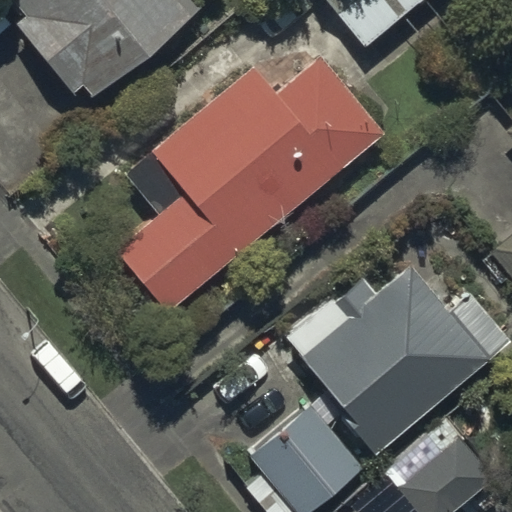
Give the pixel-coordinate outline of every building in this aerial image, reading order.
[(0,0),(26,32),(17,39),(71,106),(82,97),(93,110),(199,24),(192,15),(210,0),(0,0)] [(437,0),(314,0),(366,60),(437,0)] [(0,38),(11,30),(0,15),(0,38)] [(384,141),(319,63),(274,100),(255,77),(127,184),(159,222),(116,258),(169,320),(384,141)] [(511,133),(510,135),(511,136),(511,242),(498,254),(511,270),(511,133)] [(323,511),(509,354),(467,305),(449,320),(409,273),(374,302),(362,287),(332,312),(330,309),(285,347),(331,401),(253,467),(269,487),(249,504),(255,511),(323,511)] [(459,446),(395,498),(405,511),(466,511),(495,489),(459,446)]
